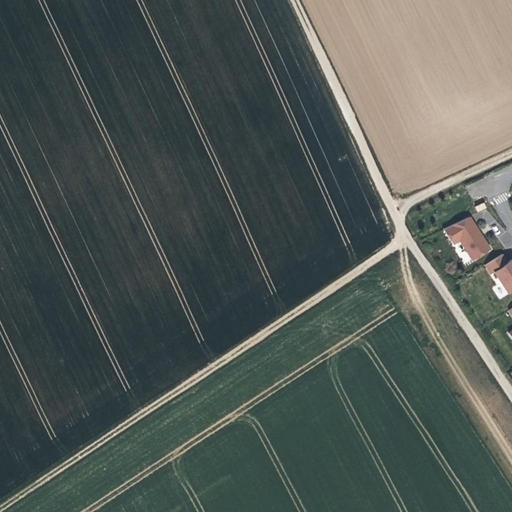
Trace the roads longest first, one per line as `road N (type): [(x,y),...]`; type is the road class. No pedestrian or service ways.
road 1 (track): [(0,509),(411,237),(297,0)]
road 2 (track): [(511,391),(411,237),(405,268),(511,453)]
